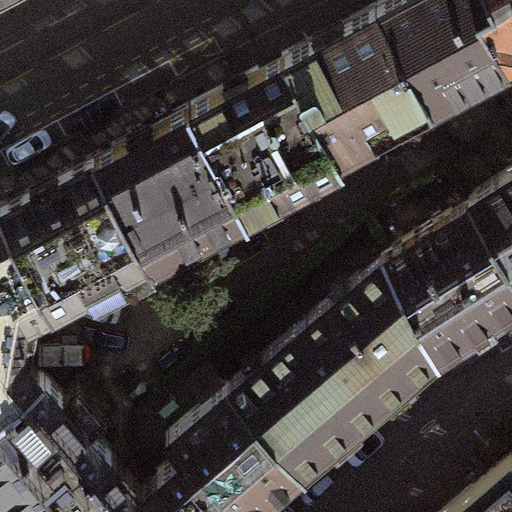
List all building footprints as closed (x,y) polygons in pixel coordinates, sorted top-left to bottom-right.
[(379,0),(378,1),(433,103),(510,62),(479,4),(486,0),(379,0)] [(511,0),(486,0),(479,4),(510,62),(511,60),(511,0)] [(378,1),(286,50),(340,152),(433,103),(378,1)] [(273,57),(190,101),(247,207),(327,165),(343,156),(340,152),(286,50),(273,57)] [(153,258),(247,207),(190,101),(96,152),(153,258)] [(156,265),(153,258),(96,152),(0,203),(48,292),(45,294),(49,302),(133,258),(141,273),(156,265)] [(511,260),(511,165),(469,193),(471,195),(511,260)] [(438,349),(511,300),(511,260),(471,195),(385,249),(438,349)] [(0,202),(0,402),(36,372),(35,370),(12,344),(20,307),(45,294),(48,292),(0,203),(0,202)] [(374,258),(230,379),(302,464),(425,360),(438,349),(385,249),(374,258)] [(0,402),(0,487),(21,511),(38,511),(112,449),(111,447),(113,445),(45,366),(43,368),(41,365),(35,370),(36,372),(0,402)] [(246,511),(302,464),(230,379),(228,378),(167,431),(181,447),(158,467),(160,468),(157,470),(193,511),(246,511)] [(142,483),(112,449),(38,511),(193,511),(157,470),(142,483)] [(439,511),(511,511),(511,450),(511,449),(439,511)]
